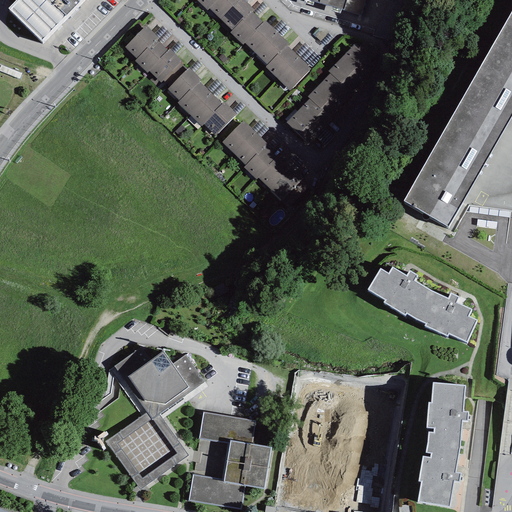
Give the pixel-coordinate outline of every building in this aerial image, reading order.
[(90,0),(24,0),(8,17),(42,49),(90,0)] [(196,0),(207,10),(209,8),(216,0),(196,0)] [(216,0),(209,8),(220,20),(239,0),(216,0)] [(254,9),(244,0),(239,0),(220,20),(231,30),(242,20),(242,21),(252,11),(254,9)] [(304,0),(302,8),(343,20),(345,13),(349,0),(304,0)] [(349,0),(345,13),(360,17),(365,0),(349,0)] [(511,8),(403,200),(448,226),(511,114),(511,8)] [(262,22),(252,11),(242,21),(242,20),(231,30),(230,32),(242,44),(244,42),(256,31),(254,30),(262,22)] [(264,20),(262,22),(254,30),(256,31),(244,42),(256,53),(277,32),(264,20)] [(125,47),(137,59),(156,39),(158,37),(146,25),(125,47)] [(289,44),(277,32),(256,53),(267,65),(278,53),(279,54),(287,46),(289,44)] [(167,50),(156,39),(137,59),(134,61),(146,73),(148,70),(167,50)] [(354,45),(341,57),(363,79),(375,66),(354,45)] [(298,57),(287,46),(279,54),(278,53),(267,65),(265,66),(277,78),(298,57)] [(169,48),(167,50),(148,70),(149,71),(161,82),(163,80),(180,62),(182,61),(169,48)] [(311,69),(298,57),(277,78),(290,90),(311,69)] [(328,71),(330,73),(341,84),(343,83),(351,91),(363,79),(341,57),(328,71)] [(180,62),(163,80),(169,87),(187,69),(180,62)] [(188,67),(187,69),(169,87),(167,89),(179,100),(190,88),(191,89),(199,82),(201,79),(188,67)] [(330,73),(319,84),(340,105),(353,93),(351,91),(343,83),(341,84),(330,73)] [(210,93),(199,82),(191,89),(190,88),(179,100),(177,102),(189,114),(210,93)] [(307,96),(310,99),(321,109),(321,108),(330,116),(340,105),(319,84),(307,96)] [(221,103),(210,93),(189,114),(202,126),(204,124),(215,112),(214,111),(221,103)] [(321,109),(310,99),(298,110),(319,131),(332,118),(330,116),(321,108),(321,109)] [(236,114),(223,101),(221,103),(214,111),(215,112),(204,124),(215,135),(236,114)] [(319,131),(298,110),(286,122),(307,143),(319,131)] [(255,133),(243,121),(222,142),(234,153),(255,133)] [(267,144),(255,133),(234,153),(245,165),(265,146),(267,144)] [(276,157),(265,146),(245,165),(244,167),(256,179),(258,177),(269,166),(268,165),(276,157)] [(290,167),(278,155),(276,157),(268,165),(269,166),(258,177),(269,188),(290,167)] [(302,178),(290,167),(269,188),(281,200),(283,198),(301,179),(302,178)] [(309,186),(301,179),(283,198),(290,205),(309,186)] [(388,273),(380,268),(367,289),(385,299),(383,302),(405,315),(406,313),(415,317),(431,290),(414,280),(417,275),(410,270),(407,275),(392,267),(388,273)] [(447,298),(431,290),(415,317),(426,322),(424,326),(446,335),(448,333),(467,340),(477,319),(468,316),(471,308),(456,302),(459,296),(451,293),(447,298)] [(150,359),(140,347),(114,366),(146,412),(105,441),(140,489),(188,456),(159,415),(205,381),(184,352),(171,360),(163,350),(150,359)] [(465,385),(433,382),(431,402),(428,401),(427,427),(435,426),(434,432),(429,431),(427,443),(460,445),(462,420),(468,419),(468,412),(462,412),(465,385)] [(255,420),(203,412),(202,413),(198,438),(229,443),(223,480),(192,475),(188,501),(240,509),(244,485),(263,488),(270,447),(251,444),(255,420)] [(455,472),(460,445),(427,443),(425,451),(431,452),(431,457),(423,456),(419,480),(422,480),(418,500),(449,506),(455,480),(459,481),(460,472),(455,472)] [(0,508),(9,511),(12,507),(0,503),(0,508)]
